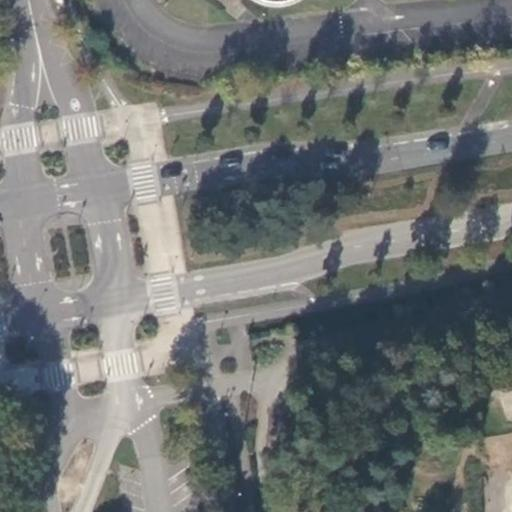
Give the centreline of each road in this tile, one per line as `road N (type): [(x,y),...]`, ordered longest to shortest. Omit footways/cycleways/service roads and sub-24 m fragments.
road 1 (primary): [(511,136),(94,189)]
road 2 (primary): [(114,301),(511,231)]
road 3 (unclassified): [(80,511),(125,407),(114,301)]
road 4 (unclassified): [(45,313),(67,417),(50,511)]
road 5 (tertiary): [(31,20),(17,124),(26,201)]
road 6 (tertiary): [(94,189),(75,112),(31,20)]
